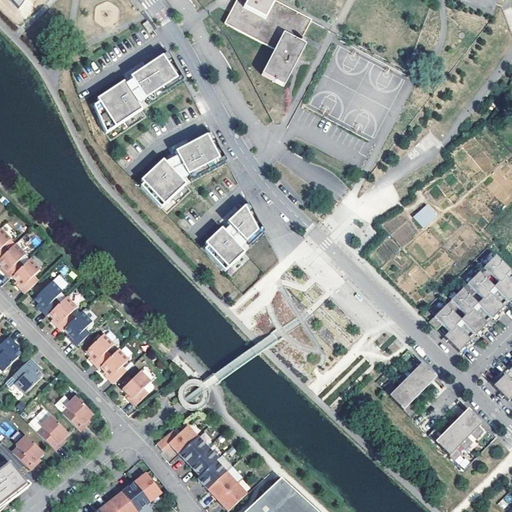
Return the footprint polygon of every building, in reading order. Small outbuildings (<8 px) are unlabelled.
[(8,0),(20,11),(28,0),(8,0)] [(273,0),(232,0),(221,21),(271,47),(258,72),(280,83),(301,41),(299,40),(300,38),(297,36),(306,17),(273,0)] [(147,21),(143,25),(148,32),(153,29),(147,21)] [(168,53),(162,57),(177,80),(181,77),(168,53)] [(162,57),(130,78),(132,81),(145,101),(177,80),(162,57)] [(183,81),(181,77),(177,80),(145,101),(147,105),(183,81)] [(132,81),(126,85),(138,105),(145,101),(132,81)] [(97,100),(99,103),(126,85),(124,82),(97,100)] [(126,85),(99,103),(93,107),(106,134),(142,110),(138,105),(126,85)] [(187,176),(190,181),(226,161),(211,133),(206,136),(219,160),(187,176)] [(177,157),(187,176),(219,160),(206,136),(175,153),(177,157)] [(177,157),(165,163),(181,180),(187,176),(177,157)] [(140,182),(143,185),(165,163),(163,160),(140,182)] [(143,185),(140,188),(161,209),(186,185),(181,180),(165,163),(143,185)] [(248,203),(244,207),(257,232),(245,243),(248,246),(263,232),(248,203)] [(425,206),(412,218),(423,229),(436,217),(425,206)] [(229,226),(245,243),(257,232),(244,207),(226,224),(229,226)] [(229,226),(224,231),(240,248),(245,243),(229,226)] [(0,258),(8,251),(3,247),(10,240),(0,230),(0,229),(0,258)] [(224,231),(221,229),(204,244),(207,247),(224,231)] [(224,231),(207,247),(204,251),(224,272),(244,253),(240,248),(224,231)] [(5,274),(10,279),(12,277),(23,267),(30,260),(15,245),(8,251),(0,258),(0,264),(2,266),(7,272),(5,274)] [(495,257),(429,323),(436,330),(441,325),(449,332),(443,338),(458,353),(470,341),(460,331),(455,326),(460,321),(465,326),(475,336),(487,324),(477,315),(472,310),(477,305),(482,309),(492,319),(503,308),(494,298),(489,293),(494,288),(498,293),(508,303),(511,299),(511,283),(504,275),(508,270),(495,257)] [(23,267),(12,277),(18,282),(23,287),(21,289),(25,294),(38,282),(33,277),(40,270),(30,260),(23,267)] [(42,312),(47,317),(50,314),(60,304),(55,299),(62,293),(52,282),(35,299),(38,304),(45,309),(42,312)] [(494,288),(489,293),(494,298),(498,293),(494,288)] [(60,304),(50,314),(54,319),(59,324),(57,327),(62,331),(64,329),(74,319),(70,315),(77,308),(67,298),(60,304)] [(45,309),(38,304),(36,306),(42,312),(45,309)] [(477,305),(472,310),(477,315),(482,309),(477,305)] [(74,319),(64,329),(69,334),(74,340),(72,342),(77,347),(89,335),(85,329),(91,323),(81,313),(74,319)] [(460,321),(455,326),(460,331),(465,326),(460,321)] [(94,364),(99,369),(101,367),(111,357),(106,352),(114,346),(104,335),(86,352),(91,357),(96,362),(94,364)] [(13,344),(8,339),(0,346),(0,369),(3,373),(21,356),(17,351),(11,346),(13,344)] [(111,357),(101,367),(105,372),(111,377),(109,379),(114,385),(126,373),(122,368),(129,361),(118,350),(111,357)] [(35,366),(30,361),(12,378),(17,383),(15,385),(25,396),(43,379),(38,374),(33,368),(35,366)] [(432,377),(434,375),(422,363),(418,367),(414,362),(406,370),(411,375),(408,378),(403,373),(395,381),(400,386),(397,389),(392,384),(384,392),(410,417),(417,411),(410,404),(407,401),(409,399),(412,397),(415,400),(421,393),(418,390),(421,388),(423,386),(426,389),(432,382),(429,379),(432,377)] [(33,368),(38,374),(41,372),(35,366),(33,368)] [(511,367),(509,370),(511,372),(511,382),(504,375),(493,387),(508,402),(511,397),(511,367)] [(140,373),(123,390),(128,394),(133,400),(131,402),(136,407),(148,395),(154,390),(154,387),(151,383),(140,373)] [(63,414),(81,432),(86,428),(83,425),(89,420),(93,415),(76,398),(70,403),(64,397),(55,406),(63,414)] [(68,434),(45,411),(30,425),(55,451),(61,446),(59,444),(64,438),(68,434)] [(479,427),(482,423),(470,412),(468,414),(466,417),(463,414),(456,420),(459,423),(457,426),(455,428),(452,424),(445,431),(448,434),(446,436),(444,438),(441,435),(434,429),(428,435),(454,461),(462,453),(457,448),(460,445),(465,450),(472,442),(467,437),(471,434),(476,439),(483,431),(479,427)] [(0,430),(6,437),(14,431),(5,421),(0,425),(0,430)] [(171,447),(199,477),(216,463),(218,461),(187,427),(177,436),(173,440),(169,435),(156,445),(164,454),(171,447)] [(173,432),(169,435),(173,440),(177,436),(173,432)] [(18,448),(14,452),(31,469),(36,465),(33,463),(39,458),(43,454),(26,436),(16,446),(18,448)] [(461,455),(456,463),(465,469),(470,461),(461,455)] [(10,463),(0,470),(0,508),(13,499),(10,495),(26,483),(10,463)] [(197,480),(226,511),(228,511),(246,496),(216,463),(199,477),(197,480)] [(146,473),(95,511),(139,511),(162,495),(146,473)] [(316,511),(282,480),(247,511),(316,511)] [(28,486),(26,483),(10,495),(13,499),(28,486)] [(266,483),(258,491),(262,495),(270,488),(266,483)]
